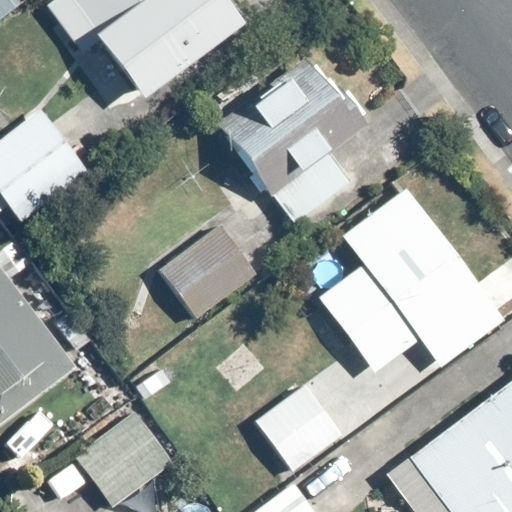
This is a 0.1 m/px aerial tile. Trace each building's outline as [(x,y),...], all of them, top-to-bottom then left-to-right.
[(0,0),(0,16),(16,5),(12,0),(0,0)] [(50,0),(44,5),(77,50),(97,35),(144,99),(250,20),(234,0),(50,0)] [(340,93),(307,51),(214,125),(293,225),(357,175),(311,116),(340,93)] [(83,164),(36,103),(0,130),(0,209),(9,221),(83,164)] [(422,336),(443,364),(506,317),(408,185),(345,233),(366,262),(320,297),(376,371),(422,336)] [(277,258),(241,208),(155,270),(191,320),(277,258)] [(0,423),(75,366),(0,267),(0,423)] [(369,396),(339,353),(252,414),(291,471),(344,434),(335,421),(369,396)] [(511,511),(511,384),(387,475),(414,511),(511,511)] [(172,460),(135,408),(74,452),(112,504),(172,460)] [(315,511),(291,478),(244,511),(315,511)]
